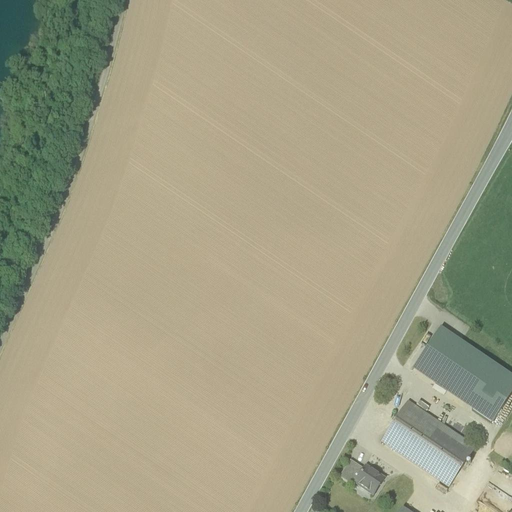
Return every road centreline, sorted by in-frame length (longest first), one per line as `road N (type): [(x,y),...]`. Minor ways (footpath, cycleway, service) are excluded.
road 1 (unclassified): [(511,130),(299,511)]
road 2 (unclassified): [(0,347),(77,165),(118,0)]
